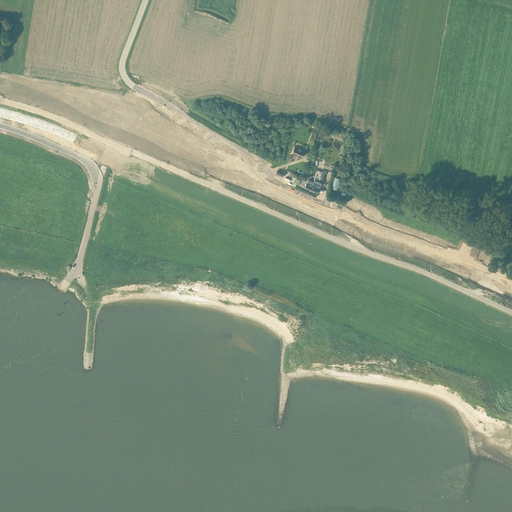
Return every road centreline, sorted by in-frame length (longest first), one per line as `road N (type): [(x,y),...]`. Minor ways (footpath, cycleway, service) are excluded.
road 1 (unclassified): [(109,140),(511,310)]
road 2 (tertiary): [(63,287),(98,190),(95,174),(81,158),(0,124)]
road 3 (track): [(145,0),(121,66),(134,86),(170,110)]
